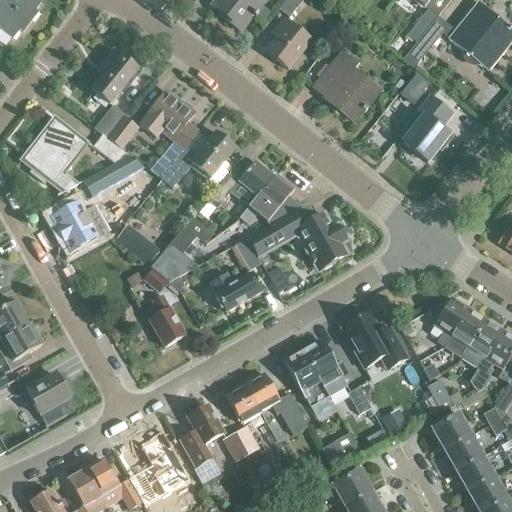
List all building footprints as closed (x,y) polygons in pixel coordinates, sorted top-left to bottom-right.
[(0,0),(0,30),(11,39),(18,31),(21,33),(36,15),(33,12),(36,8),(25,0),(0,0)] [(215,0),(210,7),(220,15),(219,17),(240,34),(252,18),(254,20),(257,16),(255,14),(266,0),(215,0)] [(308,0),(309,0),(287,0),(278,11),(288,19),(303,0),(308,0)] [(411,0),(422,9),(430,0),(411,0)] [(511,31),(497,20),(494,24),(475,8),(478,4),(477,3),(453,33),(436,19),(413,46),(405,56),(415,65),(441,35),(464,54),(462,60),(463,65),(468,69),(474,69),(479,66),(487,73),(511,42),(511,31)] [(413,46),(436,19),(427,12),(404,39),(413,46)] [(284,21),(273,33),(278,37),(265,53),(287,71),(310,42),(284,21)] [(108,107),(137,71),(113,52),(100,68),(107,74),(93,91),(91,93),(92,94),(93,94),(108,106),(108,107)] [(313,89),(326,99),(324,101),(326,102),(329,99),(334,104),(332,107),(353,124),(362,113),(364,114),(367,110),(365,109),(378,93),(351,71),(355,67),(340,55),(329,70),(325,66),(316,78),(320,81),(313,89)] [(422,96),(429,86),(418,77),(411,86),(410,87),(422,96)] [(455,110),(433,93),(409,123),(415,128),(402,144),(426,163),(437,150),(438,150),(440,148),(439,147),(451,132),(443,125),(455,110)] [(181,107),(165,94),(138,126),(155,140),(164,129),(174,138),(172,140),(184,149),(196,134),(185,126),(193,116),(190,114),(192,112),(191,110),(185,105),(183,105),(181,107)] [(125,121),(127,120),(114,110),(96,133),(102,138),(109,143),(125,121)] [(52,120),(51,121),(54,123),(27,157),(37,164),(33,169),(29,175),(43,186),(47,181),(63,193),(75,187),(61,175),(84,146),(85,147),(52,120)] [(137,130),(125,121),(109,143),(120,152),(137,130)] [(184,149),(159,180),(171,190),(178,180),(188,168),(207,184),(208,183),(225,161),(234,150),(215,134),(206,145),(195,158),(184,149)] [(113,166),(127,158),(120,152),(109,143),(102,138),(92,149),(113,166)] [(212,195),(206,202),(216,210),(230,193),(239,201),(248,208),(249,207),(272,180),(253,164),(252,165),(243,158),(234,168),(233,169),(216,190),(212,195)] [(208,183),(216,190),(233,169),(234,168),(225,161),(208,183)] [(148,176),(141,185),(151,192),(158,183),(148,176)] [(249,207),(239,220),(247,227),(256,217),(266,225),(290,195),(293,192),(282,182),(279,186),(272,180),(249,207)] [(78,204),(50,220),(56,231),(54,232),(62,245),(63,244),(70,255),(108,232),(94,208),(83,214),(78,204)] [(305,209),(247,242),(256,258),(296,235),(311,260),(308,262),(311,267),(314,266),(318,272),(320,271),(324,272),(331,267),(332,264),(333,263),(346,256),(340,246),(345,244),(336,228),(331,231),(323,217),(313,223),(305,209)] [(191,219),(182,231),(194,240),(204,246),(213,234),(191,219)] [(511,254),(511,234),(506,230),(497,244),(511,254)] [(182,231),(177,237),(189,246),(194,240),(182,231)] [(259,265),(257,262),(246,242),(234,249),(247,271),(259,265)] [(164,253),(150,270),(168,285),(189,272),(164,253)] [(277,269),(266,276),(277,295),(288,289),(277,269)] [(150,272),(142,282),(158,295),(165,285),(150,272)] [(225,275),(208,285),(198,290),(211,313),(221,308),(226,318),(264,297),(251,275),(231,286),(225,275)] [(186,279),(176,284),(183,296),(193,291),(186,279)] [(161,297),(152,302),(159,315),(151,320),(167,348),(185,338),(161,297)] [(13,305),(10,300),(0,305),(0,341),(0,342),(27,327),(14,304),(13,305)] [(436,345),(443,349),(468,311),(450,300),(433,328),(443,334),(436,345)] [(443,349),(443,350),(460,361),(485,322),(468,311),(443,349)] [(379,334),(368,315),(341,331),(363,371),(380,361),(387,372),(406,361),(388,329),(379,334)] [(477,371),(502,333),(485,322),(460,361),(470,367),(477,371)] [(31,335),(27,327),(0,342),(0,341),(0,353),(10,372),(31,361),(28,355),(39,349),(39,348),(42,346),(35,333),(31,335)] [(482,390),(479,385),(492,365),(502,372),(497,379),(507,385),(509,383),(511,377),(511,339),(502,333),(477,371),(469,384),(476,394),(482,390)] [(304,353),(301,355),(328,400),(346,390),(320,344),(312,349),(311,347),(303,351),(304,353)] [(291,361),(283,365),(309,411),(328,400),(301,355),(299,356),(298,354),(289,359),(291,361)] [(428,382),(437,377),(431,365),(421,370),(428,382)] [(61,387),(55,377),(17,398),(23,408),(31,403),(39,418),(45,428),(65,417),(59,407),(69,401),(67,399),(71,397),(64,385),(61,387)] [(246,386),(243,388),(259,416),(271,409),(275,418),(279,416),(290,437),(305,428),(288,397),(277,403),(263,377),(256,381),(255,379),(245,384),(246,386)] [(0,404),(13,397),(8,388),(18,382),(16,380),(6,385),(7,386),(0,390),(0,404)] [(433,402),(445,395),(437,382),(425,389),(433,402)] [(500,422),(511,401),(511,385),(509,383),(507,385),(492,409),(493,410),(499,421),(500,422)] [(232,394),(223,399),(239,427),(259,416),(243,388),(241,389),(240,387),(231,392),(232,394)] [(358,417),(370,411),(358,390),(347,396),(358,417)] [(440,415),(453,408),(445,395),(433,402),(440,415)] [(194,434),(178,443),(194,471),(210,461),(202,447),(222,436),(206,409),(198,413),(196,411),(187,417),(188,419),(186,420),(194,434)] [(489,427),(499,421),(493,410),(483,416),(489,427)] [(443,452),(470,438),(458,417),(459,417),(458,416),(446,423),(446,422),(443,424),(443,425),(431,431),(431,432),(432,432),(443,452)] [(505,432),(500,422),(499,421),(489,427),(495,438),(503,433),(505,432)] [(505,432),(503,433),(508,443),(511,441),(511,440),(511,431),(510,429),(505,432)] [(245,457),(256,451),(244,430),(233,436),(245,457)] [(170,504),(180,498),(169,479),(170,479),(165,471),(178,464),(161,435),(138,447),(150,469),(139,475),(127,482),(140,504),(141,504),(144,509),(155,502),(146,487),(157,480),(170,504)] [(233,463),(245,457),(233,436),(222,442),(233,463)] [(321,452),(334,474),(353,462),(361,458),(348,436),(321,452)] [(455,473),(482,459),(470,438),(443,452),(455,473)] [(239,474),(250,468),(245,457),(233,463),(239,474)] [(455,473),(467,495),(494,480),(482,459),(455,473)] [(107,510),(122,501),(129,511),(140,504),(127,482),(118,488),(103,462),(85,472),(107,510)] [(67,482),(83,509),(77,511),(102,511),(107,510),(85,472),(67,482)] [(344,509),(370,494),(359,473),(359,472),(332,488),(332,489),(332,488),(344,509)] [(494,480),(467,495),(477,511),(486,511),(506,501),(494,480)] [(61,511),(50,492),(29,505),(33,511),(61,511)] [(345,511),(380,511),(370,494),(344,509),(345,511)] [(511,511),(506,501),(486,511),(511,511)]
